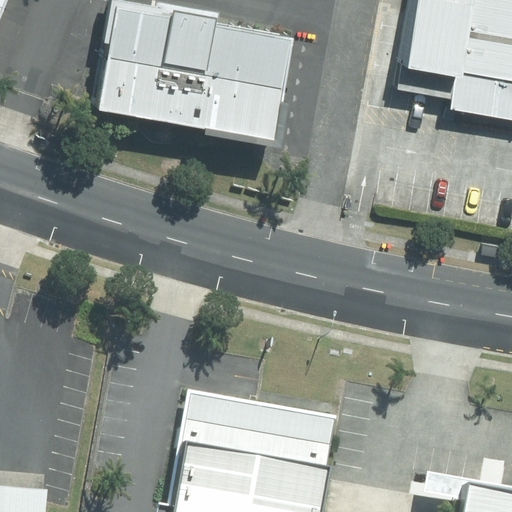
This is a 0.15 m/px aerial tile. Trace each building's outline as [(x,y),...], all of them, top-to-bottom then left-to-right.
[(450,93),(447,106),(511,117),(511,0),(411,0),(397,84),(450,93)] [(102,105),(275,134),(292,31),(215,18),(216,10),(173,3),(171,12),(119,3),(102,105)] [(179,441),(167,511),(316,511),(324,466),(333,419),(187,394),(179,441)] [(511,511),(511,491),(464,484),(458,511),(511,511)] [(0,491),(0,511),(44,511),(46,495),(0,491)]
